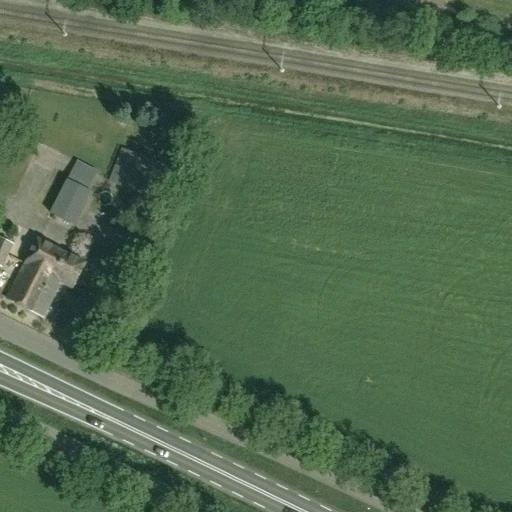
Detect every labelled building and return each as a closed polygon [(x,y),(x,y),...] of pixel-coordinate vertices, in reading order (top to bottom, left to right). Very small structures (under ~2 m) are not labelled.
[(147,194),(157,164),(122,151),(111,182),(147,194)] [(80,166),(76,176),(96,183),(100,173),(80,166)] [(75,226),(92,193),(68,181),(51,214),(75,226)] [(0,239),(0,266),(2,268),(13,245),(0,239)] [(38,239),(29,256),(51,267),(47,274),(65,283),(65,284),(73,288),(86,263),(38,239)] [(61,282),(65,284),(65,283),(47,274),(51,267),(29,256),(7,299),(44,317),(61,282)]
